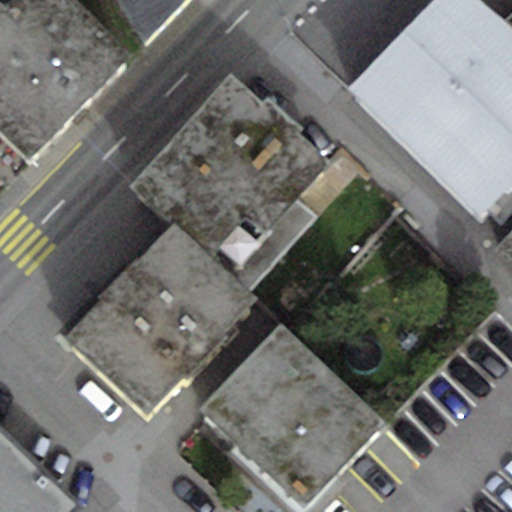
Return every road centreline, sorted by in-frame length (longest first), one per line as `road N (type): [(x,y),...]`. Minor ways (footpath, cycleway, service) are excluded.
road 1 (primary): [(256,0),(0,265)]
road 2 (residential): [(0,338),(189,511)]
